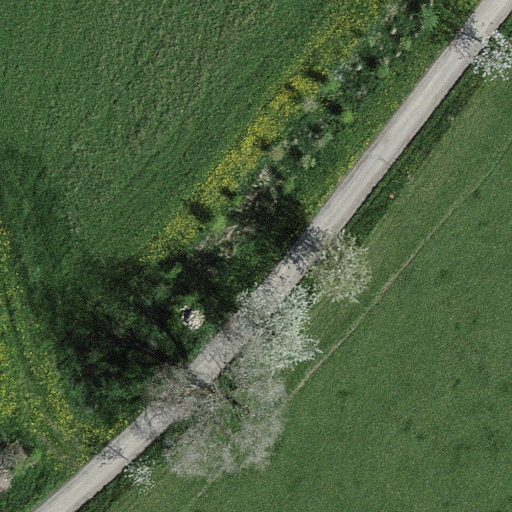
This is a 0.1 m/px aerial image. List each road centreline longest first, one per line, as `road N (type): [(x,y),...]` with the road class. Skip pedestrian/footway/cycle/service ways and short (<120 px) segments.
road 1 (unclassified): [(51,511),(213,379),(511,0)]
road 2 (track): [(0,291),(67,499)]
